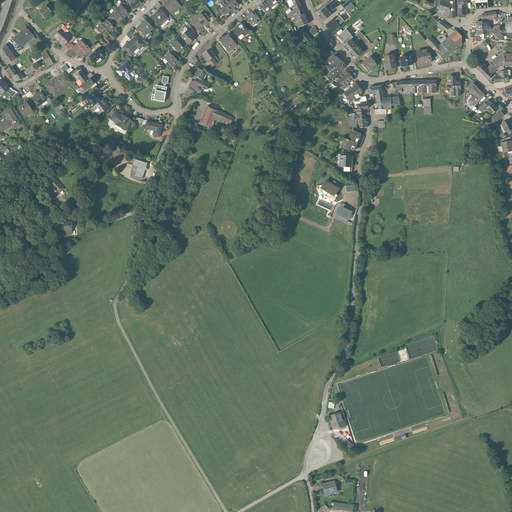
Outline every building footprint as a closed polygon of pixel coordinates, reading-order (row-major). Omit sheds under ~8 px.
[(141,3),(138,0),(133,0),(131,2),(130,1),(127,4),(133,11),(141,3)] [(181,6),(174,0),(168,0),(163,6),(172,15),(181,6)] [(238,4),(234,0),(227,0),(222,5),(224,8),(220,11),(223,15),(227,11),(228,12),(238,4)] [(266,12),(272,7),(268,2),(266,0),(260,6),(265,11),(266,12)] [(293,6),(294,9),(301,6),(298,0),(290,0),(289,1),(288,1),(290,7),(293,6)] [(334,0),(324,8),(328,13),(338,4),(334,0)] [(436,12),(437,10),(439,5),(440,0),(434,0),(433,4),(425,1),(423,7),(436,12)] [(466,0),(458,0),(458,17),(466,17),(466,4),(466,0)] [(349,1),(342,6),(348,13),(355,8),(349,1)] [(437,10),(449,13),(450,8),(439,5),(437,10)] [(124,9),(121,6),(116,11),(123,19),(129,14),(124,9)] [(265,11),(260,6),(256,10),(260,15),(265,11)] [(290,18),(293,16),(296,13),(302,11),(301,6),(294,9),(295,10),(287,15),(290,18)] [(45,19),(52,14),(47,8),(40,14),(45,19)] [(328,13),(324,8),(316,14),(322,22),(330,15),(328,13)] [(159,9),(155,13),(164,23),(168,18),(159,9)] [(118,24),(123,19),(116,11),(111,16),(114,19),(118,24)] [(293,16),(296,22),(300,20),(298,17),(304,14),(302,11),(296,13),(293,16)] [(258,17),(253,12),(246,18),(253,26),(260,20),(258,17)] [(481,14),(482,21),(486,21),(496,19),(495,12),(481,14)] [(160,27),(164,23),(155,13),(151,17),(156,23),(160,27)] [(203,15),(201,13),(190,22),(197,30),(208,21),(207,20),(203,15)] [(308,24),(304,14),(298,17),(300,20),(296,22),(293,23),(297,31),(300,28),(300,27),(308,24)] [(343,22),(338,16),(327,25),(332,32),(343,22)] [(110,23),(107,20),(102,25),(109,33),(114,28),(110,23)] [(154,29),(145,20),(137,28),(145,37),(154,29)] [(449,29),(441,22),(437,26),(443,31),(448,31),(449,29)] [(243,27),(241,24),(233,31),(238,38),(242,34),(244,36),(248,33),(246,30),(243,27)] [(109,33),(102,25),(97,30),(102,36),(104,38),(109,33)] [(499,41),(506,33),(504,30),(499,25),(495,30),(494,31),(493,30),(491,33),(494,35),(499,41)] [(314,26),(309,30),(313,35),(318,31),(314,26)] [(437,38),(443,31),(437,26),(431,34),(437,38)] [(179,34),(181,36),(187,30),(185,28),(179,34)] [(301,29),(300,28),(297,31),(295,32),(305,43),(306,42),(310,38),(301,29)] [(34,37),(26,29),(13,41),(21,49),(34,37)] [(100,38),(102,36),(97,30),(96,29),(93,31),(100,38)] [(488,35),(489,30),(476,29),(476,40),(480,40),(480,39),(483,39),(484,35),(488,35)] [(54,38),(58,43),(66,35),(62,30),(54,38)] [(195,38),(187,30),(181,36),(184,39),(188,44),(189,44),(195,38)] [(346,30),(341,34),(338,37),(342,42),(351,35),(346,30)] [(461,37),(456,31),(441,44),(438,47),(433,41),(432,41),(429,45),(443,61),(461,45),(461,37)] [(360,32),(355,36),(359,41),(364,37),(360,32)] [(71,40),(66,35),(58,43),(63,47),(71,40)] [(145,44),(136,35),(123,47),(124,48),(129,53),(137,46),(140,49),(145,44)] [(237,45),(228,35),(220,41),(229,52),(237,45)] [(428,45),(429,45),(432,41),(428,36),(423,40),(428,45)] [(182,48),(174,40),(169,44),(177,53),(182,48)] [(343,46),(348,52),(355,45),(351,40),(343,46)] [(87,48),(81,42),(72,50),(81,59),(85,55),(86,57),(92,51),(88,47),(87,48)] [(483,43),(473,50),(473,53),(476,53),(481,50),(484,53),(488,51),(483,43)] [(356,45),(355,45),(348,52),(355,59),(363,52),(356,45)] [(16,60),(6,47),(0,55),(0,57),(7,66),(16,60)] [(40,53),(44,61),(50,59),(45,50),(40,53)] [(105,57),(98,50),(96,52),(90,58),(95,64),(100,58),(102,60),(105,57)] [(214,57),(209,50),(202,56),(212,68),(216,65),(211,60),(214,57)] [(417,52),(419,66),(432,64),(430,54),(427,55),(426,50),(417,52)] [(178,63),(170,54),(165,58),(173,67),(178,63)] [(341,61),(335,55),(329,61),(332,64),(330,66),(333,69),(341,61)] [(393,55),(384,57),(387,69),(396,67),(393,55)] [(410,56),(400,58),(401,61),(402,67),(412,65),(410,56)] [(503,67),(503,66),(505,59),(502,56),(492,62),(493,63),(497,69),(503,67)] [(377,65),(370,57),(362,64),(368,72),(377,65)] [(44,61),(44,62),(47,68),(53,65),(50,59),(44,61)] [(134,70),(126,61),(117,70),(122,76),(125,72),(128,75),(134,70)] [(346,66),(341,61),(333,69),(329,73),(334,77),(346,66)] [(488,81),(492,75),(486,69),(479,63),(475,68),(488,81)] [(492,75),(497,69),(493,63),(486,69),(492,75)] [(37,64),(32,66),(27,70),(29,74),(39,67),(37,64)] [(8,70),(14,78),(17,76),(11,68),(8,70)] [(71,68),(64,73),(66,76),(73,71),(71,68)] [(207,75),(194,69),(191,75),(204,81),(207,75)] [(494,76),(495,83),(508,81),(507,70),(503,71),(498,73),(498,76),(494,76)] [(77,75),(84,84),(88,82),(81,72),(77,75)] [(66,76),(64,73),(54,81),(53,80),(46,86),(54,96),(71,82),(66,76)] [(21,74),(17,76),(14,78),(17,82),(23,79),(23,77),(21,74)] [(353,79),(349,74),(338,80),(341,86),(353,79)] [(90,80),(88,82),(84,84),(81,87),(85,92),(94,85),(90,80)] [(209,86),(195,80),(193,85),(190,83),(187,88),(188,88),(193,91),(195,92),(197,87),(206,92),(209,86)] [(413,94),(422,94),(422,81),(413,82),(413,88),(413,94)] [(436,81),(422,81),(422,94),(436,93),(436,81)] [(105,85),(102,82),(96,87),(99,90),(105,85)] [(11,88),(6,83),(0,89),(0,91),(3,95),(11,88)] [(460,83),(451,83),(451,97),(460,97),(460,91),(460,83)] [(484,96),(473,83),(467,89),(472,93),(471,97),(468,100),(468,103),(471,106),(474,106),(484,96)] [(168,86),(158,84),(155,99),(164,101),(168,86)] [(362,94),(357,86),(345,93),(350,102),(356,99),(357,100),(358,100),(360,99),(360,98),(358,96),(362,94)] [(376,93),(378,110),(386,109),(390,109),(390,106),(390,98),(382,99),(381,86),(368,88),(369,94),(376,93)] [(185,91),(183,96),(189,99),(193,91),(188,88),(186,92),(185,91)] [(47,99),(41,91),(32,97),(37,106),(47,99)] [(87,105),(87,104),(96,98),(92,92),(82,99),(87,105)] [(97,97),(96,98),(87,104),(91,110),(101,102),(97,97)] [(398,97),(390,98),(390,106),(399,105),(398,97)] [(488,99),(481,106),(484,109),(491,102),(488,99)] [(109,108),(103,100),(101,102),(91,110),(93,112),(96,110),(100,115),(109,108)] [(430,100),(423,101),(425,118),(431,117),(430,100)] [(33,111),(26,102),(17,108),(24,118),(33,111)] [(357,111),(357,114),(364,113),(363,110),(368,110),(367,104),(358,105),(358,111),(357,111)] [(498,110),(492,104),(487,110),(492,115),(498,110)] [(59,109),(63,107),(62,105),(54,108),(56,114),(61,112),(59,109)] [(4,112),(8,119),(11,126),(13,129),(20,124),(10,108),(4,112)] [(233,118),(206,108),(200,124),(211,129),(215,120),(230,125),(233,118)] [(110,119),(117,124),(121,116),(115,111),(110,119)] [(499,112),(492,119),(496,123),(498,121),(503,116),(499,112)] [(364,119),(364,113),(357,114),(355,114),(355,117),(356,120),(357,120),(359,120),(360,128),(367,128),(366,119),(364,119)] [(121,115),(121,116),(117,124),(116,125),(125,131),(131,121),(121,115)] [(134,124),(142,127),(144,120),(138,118),(134,124)] [(1,132),(11,126),(8,119),(0,123),(0,137),(4,136),(1,132)] [(163,124),(147,121),(145,128),(154,130),(153,135),(160,136),(163,124)] [(504,133),(505,133),(501,125),(500,126),(498,121),(496,123),(494,125),(498,139),(505,136),(504,133)] [(511,129),(511,126),(509,121),(501,125),(505,133),(511,129)] [(351,129),(347,139),(357,143),(361,133),(351,129)] [(355,150),(357,143),(347,139),(345,139),(342,148),(349,151),(350,148),(355,150)] [(511,143),(511,142),(502,144),(504,154),(511,152),(511,143)] [(148,162),(134,157),(132,165),(137,167),(134,176),(140,178),(143,179),(148,162)] [(352,157),(340,157),(339,168),(344,168),(352,168),(352,157)] [(55,179),(50,183),(59,193),(64,189),(55,179)] [(339,188),(325,179),(321,186),(319,186),(319,187),(319,189),(320,191),(321,193),(322,194),(323,195),(325,197),(327,197),(330,198),(332,198),(335,197),(337,197),(336,193),(339,188)] [(352,212),(345,208),(344,203),(342,204),(340,204),(339,205),(338,206),(337,208),(336,209),(335,211),(335,213),(335,215),(337,215),(348,220),(352,212)] [(72,221),(64,221),(64,230),(62,230),(61,233),(72,233),(72,221)] [(433,336),(405,344),(409,358),(421,354),(420,351),(421,350),(420,346),(423,346),(422,343),(425,342),(425,343),(429,342),(432,350),(436,348),(433,336)] [(345,426),(341,413),(330,416),(334,429),(345,426)] [(355,446),(348,440),(344,445),(351,451),(355,446)] [(334,481),(320,486),(324,496),(338,492),(334,481)] [(358,505),(335,503),(335,509),(358,511),(358,505)]
